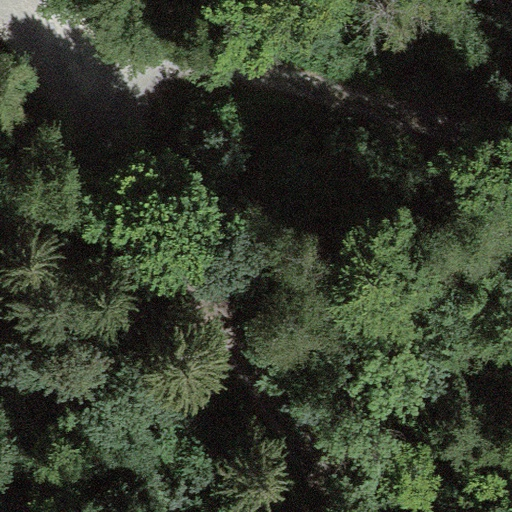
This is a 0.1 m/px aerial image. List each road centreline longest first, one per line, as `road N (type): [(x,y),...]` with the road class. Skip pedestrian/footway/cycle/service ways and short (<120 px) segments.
road 1 (track): [(5,0),(332,511)]
road 2 (track): [(511,147),(12,0)]
